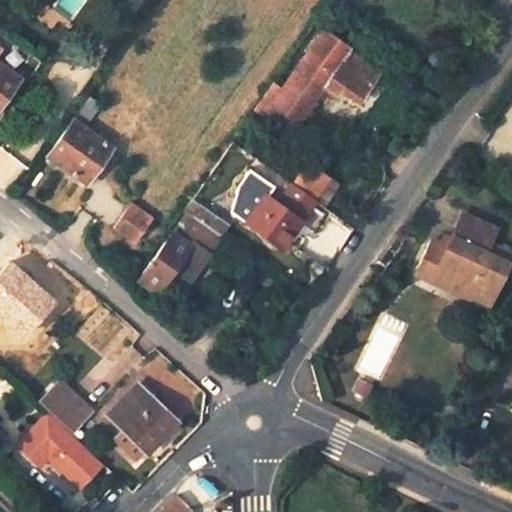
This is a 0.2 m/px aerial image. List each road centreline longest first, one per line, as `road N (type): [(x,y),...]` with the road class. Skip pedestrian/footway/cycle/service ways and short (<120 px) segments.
road 1 (tertiary): [(252,426),(291,354),(511,39)]
road 2 (residential): [(0,205),(221,389),(252,426)]
road 3 (residential): [(490,511),(316,430),(252,426)]
road 4 (tertiary): [(252,426),(207,442),(130,511)]
